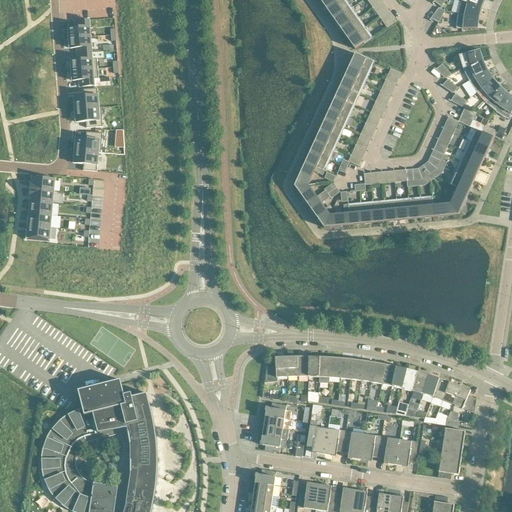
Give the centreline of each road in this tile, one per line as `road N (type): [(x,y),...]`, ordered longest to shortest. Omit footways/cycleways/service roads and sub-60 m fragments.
road 1 (residential): [(474,495),(234,457)]
road 2 (residential): [(492,381),(425,353),(305,336)]
road 3 (residential): [(202,180),(191,0)]
road 4 (residential): [(53,0),(61,160)]
road 5 (residential): [(492,381),(511,250)]
